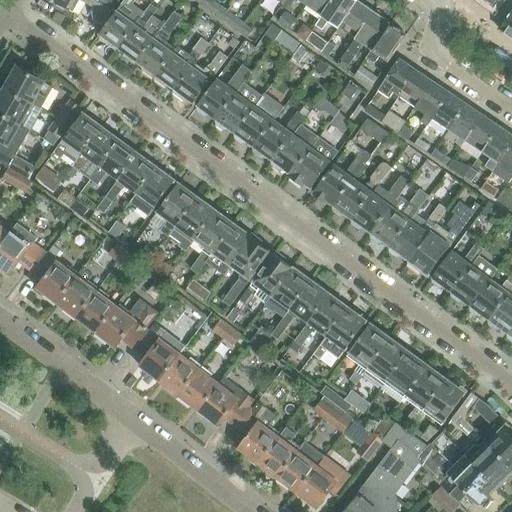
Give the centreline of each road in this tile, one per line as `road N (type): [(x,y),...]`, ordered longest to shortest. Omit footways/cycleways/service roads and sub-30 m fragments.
road 1 (residential): [(10,13),(511,387)]
road 2 (residential): [(134,420),(0,323)]
road 3 (residential): [(511,109),(431,55),(441,9)]
road 4 (residential): [(244,511),(134,420)]
